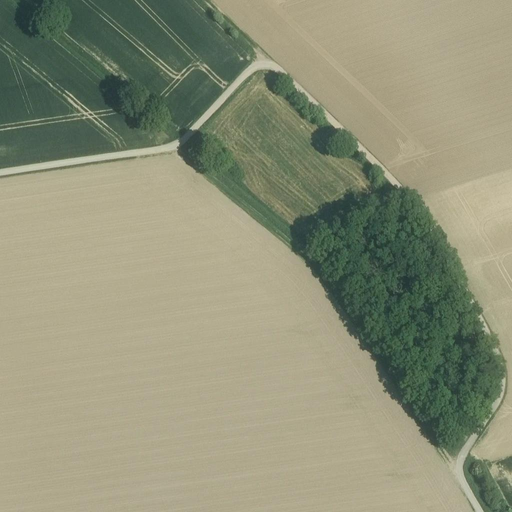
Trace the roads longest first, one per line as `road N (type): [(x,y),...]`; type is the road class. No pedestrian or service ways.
road 1 (track): [(269,63),(409,197),(478,312),(505,375),(503,393),(458,470)]
road 2 (track): [(176,149),(299,251),(458,470)]
road 3 (track): [(0,173),(176,149)]
road 4 (track): [(176,149),(254,65),(269,63)]
